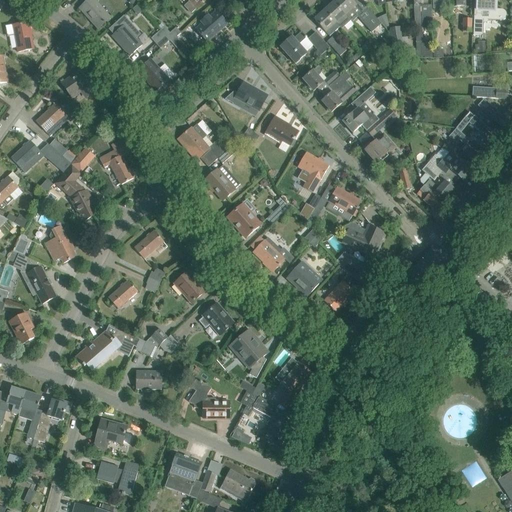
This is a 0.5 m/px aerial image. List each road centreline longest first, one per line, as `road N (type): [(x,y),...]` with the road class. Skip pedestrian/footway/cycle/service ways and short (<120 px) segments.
road 1 (residential): [(435,254),(236,30)]
road 2 (residential): [(345,342),(242,289),(208,249),(170,177)]
road 3 (unclassified): [(44,374),(94,257),(170,177)]
road 4 (residential): [(303,481),(85,388)]
road 5 (secondary): [(303,481),(361,349)]
road 6 (residential): [(0,139),(78,30)]
road 7 (residential): [(136,115),(236,30)]
road 8 (unclassified): [(51,511),(85,388)]
road 9 (secondary): [(361,349),(435,254)]
